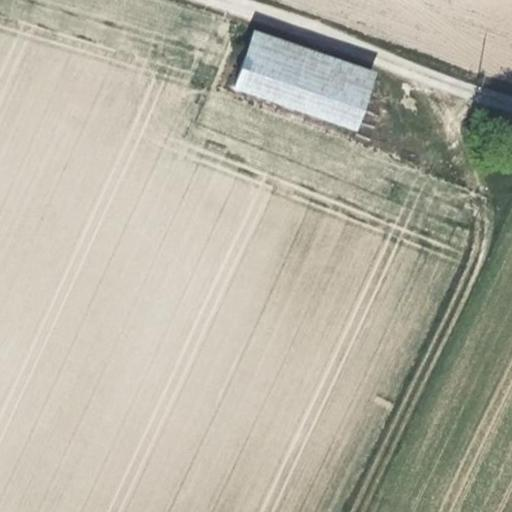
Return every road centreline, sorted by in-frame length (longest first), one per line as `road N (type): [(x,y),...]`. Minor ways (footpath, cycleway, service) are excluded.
road 1 (track): [(428,76),(481,179),(481,250),(357,511)]
road 2 (track): [(204,0),(511,105)]
